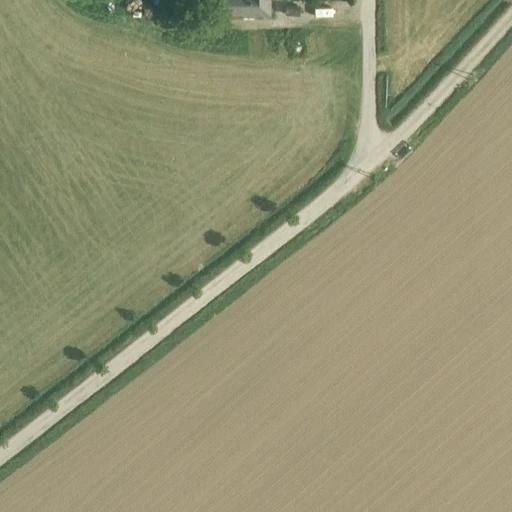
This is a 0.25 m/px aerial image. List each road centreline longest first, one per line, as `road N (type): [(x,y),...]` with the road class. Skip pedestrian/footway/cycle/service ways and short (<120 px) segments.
road 1 (unclassified): [(0,460),(370,165)]
road 2 (unclassified): [(370,165),(511,15)]
road 3 (unclassified): [(369,0),(370,165)]
